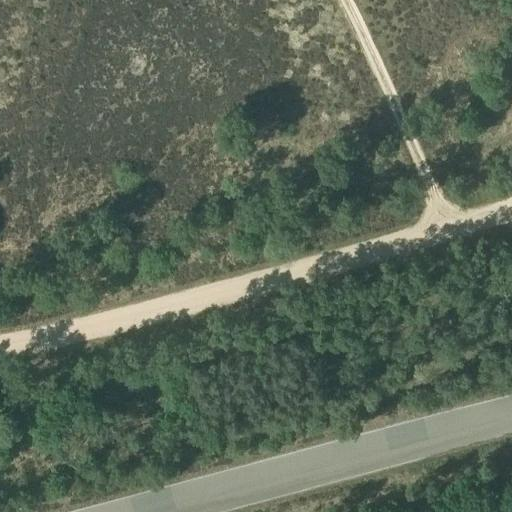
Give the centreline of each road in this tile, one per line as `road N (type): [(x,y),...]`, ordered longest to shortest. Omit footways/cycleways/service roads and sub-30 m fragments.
road 1 (track): [(511,211),(0,347)]
road 2 (unknown): [(355,0),(445,230)]
